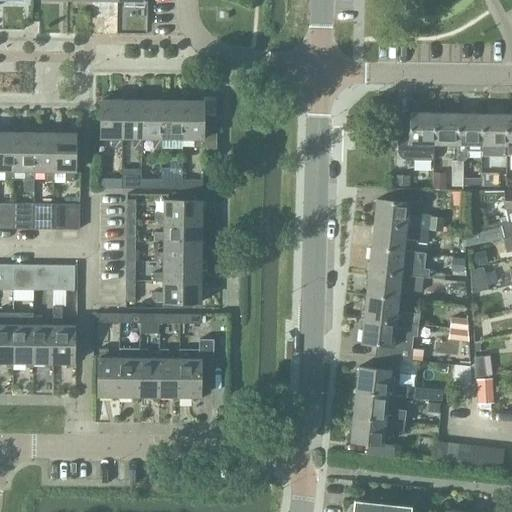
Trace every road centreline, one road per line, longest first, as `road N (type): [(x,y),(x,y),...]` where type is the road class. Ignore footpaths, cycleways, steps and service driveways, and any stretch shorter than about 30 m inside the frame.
road 1 (tertiary): [(297,447),(309,407),(318,69)]
road 2 (residential): [(297,447),(0,446)]
road 3 (unclassified): [(508,76),(318,69)]
